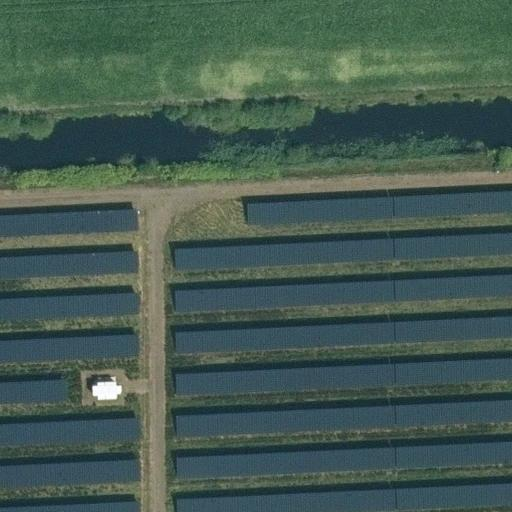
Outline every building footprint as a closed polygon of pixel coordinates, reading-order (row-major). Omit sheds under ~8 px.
[(248,200),(249,223),(326,221),(325,197),(248,200)] [(175,245),(176,269),(318,263),(317,239),(175,245)] [(85,273),(139,271),(138,249),(84,251),(85,273)] [(284,283),(175,287),(176,310),(285,306),(284,283)] [(109,293),(81,293),(81,312),(139,312),(138,293),(109,293)] [(177,352),(305,346),(304,323),(176,329),(177,352)] [(177,394),(289,389),(288,366),(176,371),(177,394)] [(68,400),(67,377),(21,379),(22,402),(68,400)] [(95,380),(96,398),(121,397),(120,379),(95,380)] [(276,408),(176,413),(178,436),(277,431),(276,408)] [(177,454),(178,477),(339,470),(338,447),(177,454)] [(177,496),(177,511),(276,511),(275,491),(177,496)]
